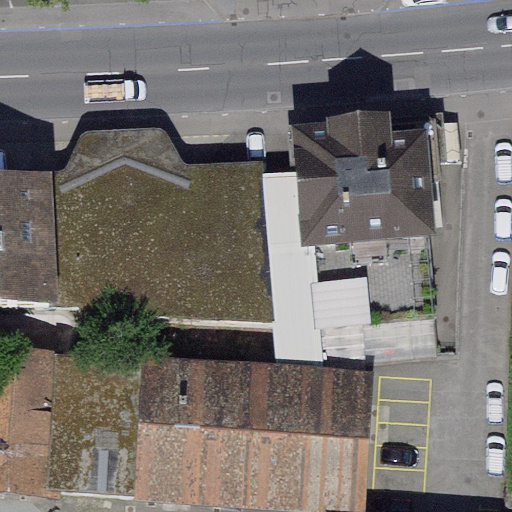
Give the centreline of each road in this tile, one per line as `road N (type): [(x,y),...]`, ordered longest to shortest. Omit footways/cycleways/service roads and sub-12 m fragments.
road 1 (tertiary): [(296,63),(0,75)]
road 2 (tertiary): [(511,53),(296,63)]
